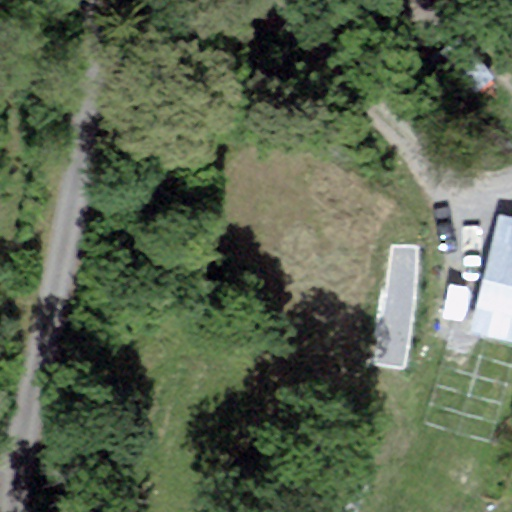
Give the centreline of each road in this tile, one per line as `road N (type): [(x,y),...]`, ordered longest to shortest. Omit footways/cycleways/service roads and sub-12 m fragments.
road 1 (unclassified): [(15,511),(77,191),(92,52),(89,0)]
road 2 (track): [(471,234),(441,182),(386,117),(293,40),(262,0)]
